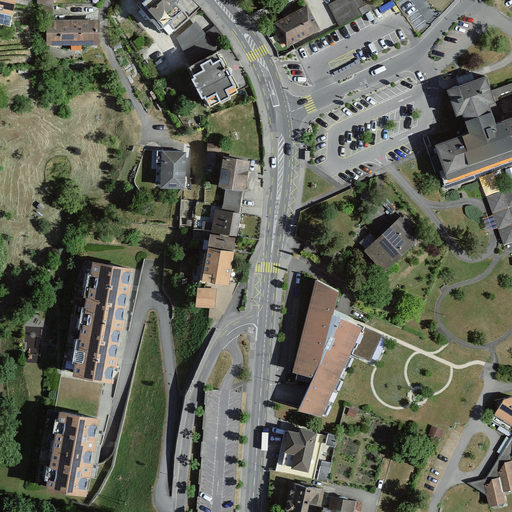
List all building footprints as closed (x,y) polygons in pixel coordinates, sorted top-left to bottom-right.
[(14,0),(0,0),(0,11),(12,14),(14,0)] [(192,0),(140,0),(144,5),(141,8),(158,26),(160,24),(170,34),(199,7),(192,0)] [(337,0),(329,4),(339,25),(375,6),(372,0),(337,0)] [(307,6),(274,23),(286,47),(319,30),(307,6)] [(47,20),(47,44),(97,44),(97,20),(47,20)] [(190,62),(227,41),(216,26),(205,34),(195,22),(177,38),(190,62)] [(250,85),(230,46),(190,67),(195,77),(193,78),(202,96),(205,95),(211,106),(250,85)] [(511,110),(506,113),(508,119),(496,123),(487,99),(511,90),(511,83),(485,93),(480,80),(448,91),(456,114),(462,112),(470,132),(436,144),(445,169),(441,171),(446,187),(504,166),(511,188),(487,198),(504,244),(511,241),(511,110)] [(219,143),(208,143),(208,163),(215,163),(215,152),(219,152),(219,143)] [(185,152),(163,151),(161,187),(184,188),(185,152)] [(249,160),(223,156),(219,186),(245,189),(249,160)] [(241,191),(225,189),(223,211),(239,212),(241,191)] [(223,211),(215,210),(212,231),(236,234),(239,212),(223,211)] [(402,219),(400,217),(365,251),(385,271),(420,237),(411,228),(414,224),(405,215),(402,219)] [(234,238),(210,234),(208,247),(232,251),(234,238)] [(341,253),(327,246),(319,262),(333,269),(341,253)] [(228,284),(234,251),(232,251),(208,247),(203,279),(228,284)] [(100,262),(80,374),(110,380),(130,267),(100,262)] [(338,289),(316,279),(293,369),(314,375),(298,407),(321,414),(351,345),(354,346),(352,352),(370,360),(381,334),(363,327),(361,333),(357,332),(360,326),(333,314),(338,289)] [(214,289),(198,288),(198,306),(214,306),(214,289)] [(511,396),(504,398),(491,419),(511,431),(511,437),(486,479),(471,483),(487,493),(489,503),(505,500),(503,488),(511,486),(511,396)] [(66,412),(53,488),(83,493),(96,417),(66,412)] [(443,429),(432,425),(428,435),(439,439),(443,429)] [(300,431),(288,429),(280,471),(314,478),(323,435),(316,433),(316,431),(300,427),(300,431)] [(334,445),(337,435),(328,433),(326,444),(334,445)] [(329,479),(332,460),(322,459),(320,478),(329,479)] [(360,511),(362,502),(347,499),(346,497),(344,497),(341,496),(339,497),(331,496),(330,502),(322,500),(324,488),(295,483),(292,498),(289,498),(287,500),(286,502),(286,505),(287,507),(290,508),(289,511),(360,511)]
